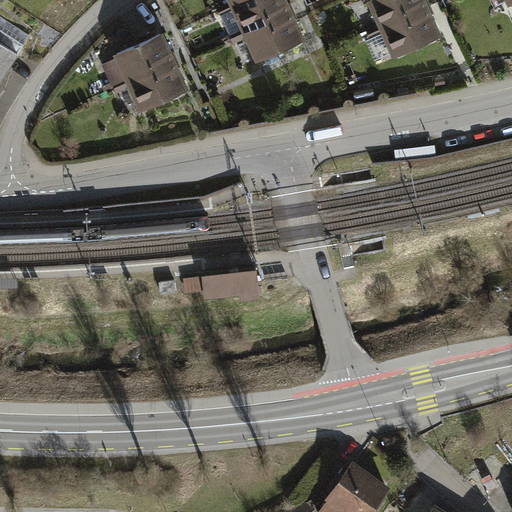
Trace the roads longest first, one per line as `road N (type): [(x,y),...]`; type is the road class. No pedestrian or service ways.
road 1 (primary): [(0,430),(214,426),(356,407)]
road 2 (track): [(304,286),(208,308),(0,321)]
road 3 (residential): [(10,190),(59,190),(287,149)]
road 4 (residential): [(287,149),(356,407)]
road 5 (residential): [(287,149),(511,103)]
road 6 (residential): [(121,0),(44,85),(13,137),(10,190)]
road 7 (primary): [(356,407),(511,368)]
